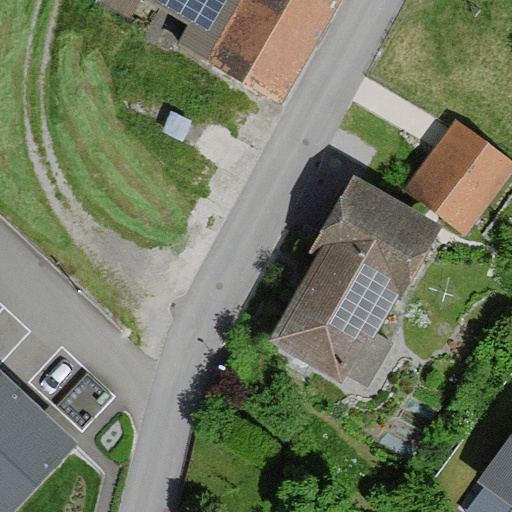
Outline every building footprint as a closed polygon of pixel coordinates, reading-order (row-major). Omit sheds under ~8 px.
[(173,54),(276,109),(334,0),(109,0),(181,39),(173,54)] [(511,183),(511,170),(450,134),(407,207),(475,247),(511,183)] [(432,237),(338,193),(261,354),(344,393),(389,299),(400,304),(432,237)] [(0,511),(4,511),(59,453),(0,398),(0,511)] [(511,435),(479,480),(511,504),(511,435)]
